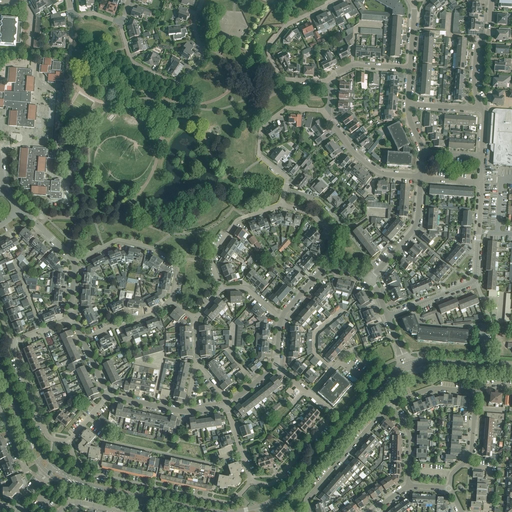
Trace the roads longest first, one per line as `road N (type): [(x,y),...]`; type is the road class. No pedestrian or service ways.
road 1 (residential): [(251,481),(230,503),(84,472),(68,440)]
road 2 (residential): [(202,0),(194,23),(202,57),(176,82),(129,59),(120,23)]
road 3 (residential): [(68,440),(46,434),(13,346),(72,319)]
road 4 (residential): [(328,79),(281,78),(267,48),(287,23),(337,0)]
road 5 (residential): [(413,306),(474,280),(481,182)]
road 6 (residential): [(171,298),(177,265),(151,247),(119,239),(73,261)]
road 7 (residential): [(325,113),(289,108),(262,126),(259,153),(286,177),(284,190)]
road 8 (residential): [(308,511),(307,497),(391,405)]
road 9 (residential): [(251,481),(270,484),(327,419),(311,394)]
road 10 (residential): [(223,287),(211,258),(235,221),(281,204)]
road 11 (residential): [(421,177),(376,170),(325,113)]
road 12 (residential): [(369,279),(412,232),(421,177)]
